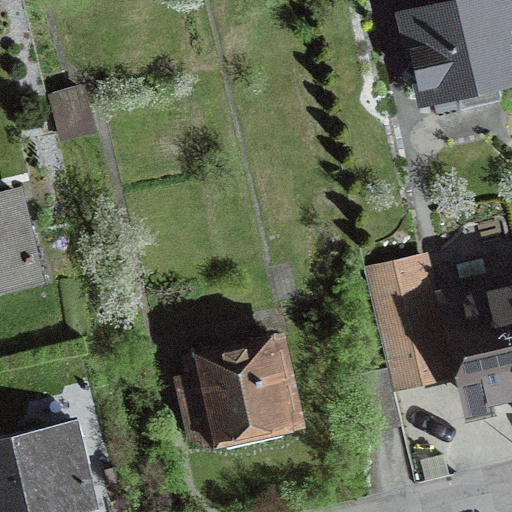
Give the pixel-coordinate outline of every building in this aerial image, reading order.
[(511,76),(511,8),(510,0),(475,0),(406,16),(415,54),(405,70),(421,80),(425,97),(457,89),(462,107),(501,98),(496,80),(511,76)] [(81,90),(52,98),(63,137),(92,128),(81,90)] [(0,284),(38,276),(19,194),(0,198),(0,284)] [(450,372),(424,258),(366,271),(388,365),(392,385),(450,372)] [(511,285),(451,300),(476,403),(511,394),(511,285)] [(287,419),(293,418),(275,339),(194,357),(212,437),(218,435),(219,440),(228,445),(281,433),(288,424),(287,419)] [(401,423),(392,385),(388,365),(360,371),(373,429),(401,423)] [(0,511),(74,511),(93,508),(72,420),(0,436),(0,511)]
